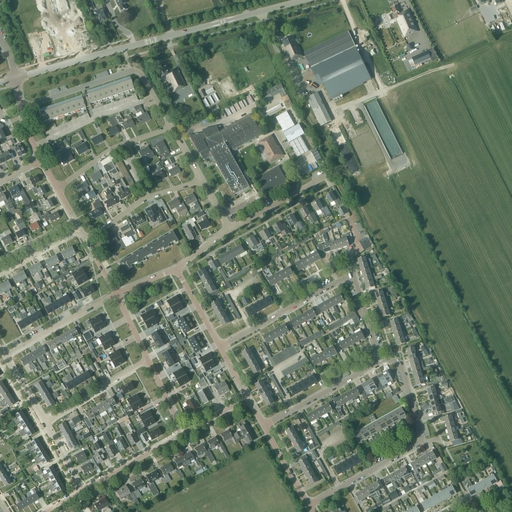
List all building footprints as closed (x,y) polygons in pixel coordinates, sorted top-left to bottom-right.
[(115,0),(118,7),(119,7),(121,12),(126,9),(124,4),(127,3),(125,0),(115,0)] [(400,12),(397,5),(392,8),(394,14),(391,15),(393,19),(396,18),(397,19),(396,19),(403,37),(418,31),(408,9),(400,13),(399,12),(400,12)] [(95,17),(97,16),(100,22),(104,20),(108,19),(103,8),(93,12),(95,17)] [(348,32),(304,53),(319,85),(323,83),(331,99),(363,83),(371,79),(355,46),(348,32)] [(303,56),(303,55),(297,42),(295,43),(292,35),(282,40),(286,49),(285,49),(290,62),(294,60),(295,60),(303,56)] [(413,59),(416,65),(431,58),(428,52),(413,59)] [(162,68),(163,69),(162,70),(165,77),(164,77),(172,93),(186,86),(177,67),(169,71),(167,66),(162,68)] [(194,84),(197,90),(205,85),(202,79),(194,84)] [(91,104),(134,90),(135,89),(132,80),(88,95),(87,93),(81,95),(82,99),(39,113),(42,123),(86,108),(85,108),(91,106),(90,104),(91,104)] [(262,95),(264,100),(279,93),(281,97),(286,95),(281,83),(261,92),(262,95)] [(307,98),(312,110),(323,105),(317,92),(307,98)] [(243,100),(218,112),(222,120),(247,108),(243,100)] [(266,111),(268,114),(283,107),(281,104),(266,111)] [(141,124),(146,121),(146,122),(150,119),(146,112),(144,114),(141,108),(136,111),(137,114),(136,114),(137,117),(137,118),(141,124)] [(290,143),(298,157),(309,151),(301,137),(300,137),(300,136),(304,134),(299,125),(294,127),(294,126),(295,126),(287,111),(276,117),(284,132),(285,131),(286,133),(287,132),(291,140),(290,141),(291,142),(290,143)] [(220,127),(221,127),(217,128),(217,127),(203,130),(203,133),(191,135),(189,136),(190,136),(199,154),(200,153),(204,160),(212,156),(216,163),(227,183),(218,188),(219,189),(220,190),(220,191),(221,191),(226,201),(226,202),(236,197),(235,195),(250,187),(231,152),(262,135),(251,114),(222,130),(220,127)] [(120,115),(115,117),(118,124),(121,123),(125,130),(131,126),(131,127),(134,125),(131,119),(132,119),(130,115),(126,117),(126,118),(123,120),(120,115)] [(112,127),(107,130),(110,136),(115,134),(115,135),(119,132),(116,126),(118,124),(115,117),(114,116),(111,117),(112,120),(109,122),(110,124),(112,127)] [(5,127),(1,129),(0,129),(0,134),(2,139),(8,136),(6,131),(6,130),(5,127)] [(359,168),(341,127),(332,131),(350,172),(359,168)] [(82,141),(86,139),(82,133),(80,129),(77,131),(79,134),(82,141)] [(91,140),(94,145),(103,141),(100,135),(91,140)] [(396,136),(383,142),(392,160),(404,154),(396,136)] [(260,143),(267,154),(266,155),(270,162),(282,155),(278,148),(271,137),(260,143)] [(80,141),(71,146),(73,150),(75,149),(78,154),(84,151),(84,152),(88,150),(84,143),(82,144),(80,141)] [(165,152),(166,155),(163,156),(165,159),(171,156),(170,156),(168,151),(162,141),(157,144),(159,148),(158,148),(162,154),(165,152)] [(20,143),(17,145),(13,147),(15,152),(16,151),(19,156),(25,153),(20,143)] [(141,157),(146,155),(148,160),(155,156),(152,151),(150,151),(148,147),(138,152),(141,157)] [(60,159),(63,165),(73,160),(70,153),(68,148),(61,152),(63,157),(60,159)] [(8,151),(2,154),(6,162),(12,159),(8,151)] [(113,175),(117,172),(115,168),(114,166),(111,162),(103,166),(105,170),(106,170),(108,172),(110,174),(112,173),(113,175)] [(180,172),(177,166),(175,167),(174,164),(171,166),(173,168),(168,171),(172,177),(180,172)] [(257,179),(265,194),(287,182),(278,167),(257,179)] [(157,181),(162,178),(162,179),(165,178),(161,170),(160,171),(159,168),(152,172),(153,175),(157,181)] [(92,180),(93,179),(95,182),(95,181),(97,184),(99,183),(98,180),(102,178),(98,171),(90,176),(92,180)] [(32,185),(39,181),(36,176),(30,180),(29,178),(25,181),(28,186),(31,183),(32,185)] [(85,181),(76,186),(79,192),(81,195),(88,191),(86,187),(88,186),(85,181)] [(128,186),(127,184),(124,186),(118,189),(120,192),(117,194),(121,199),(130,194),(128,191),(130,190),(128,186)] [(17,197),(17,198),(25,194),(22,189),(19,191),(17,186),(12,188),(8,190),(12,196),(14,199),(17,197)] [(41,196),(46,193),(42,187),(38,189),(37,186),(32,189),(35,194),(38,192),(41,196)] [(113,192),(110,188),(104,191),(107,196),(105,197),(107,200),(104,202),(107,208),(113,204),(114,205),(117,203),(113,197),(112,198),(110,194),(113,192)] [(93,190),(87,193),(90,199),(96,195),(93,190)] [(194,202),(196,205),(193,207),(195,210),(196,209),(198,213),(202,211),(200,207),(199,207),(196,201),(196,200),(192,193),(189,195),(190,196),(184,199),(187,205),(194,202)] [(336,200),(332,193),(326,196),(330,203),(334,201),(337,207),(342,204),(339,198),(336,200)] [(182,208),(180,205),(177,198),(168,203),(171,210),(175,208),(177,211),(180,216),(187,211),(185,206),(182,208)] [(7,203),(5,204),(10,214),(16,212),(9,199),(6,201),(7,203)] [(39,201),(37,203),(38,205),(39,208),(42,207),(46,205),(48,209),(54,207),(50,199),(46,202),(44,199),(39,201)] [(100,209),(103,207),(100,202),(98,199),(95,201),(96,202),(93,204),(96,210),(91,212),(94,219),(103,214),(100,209)] [(323,208),(319,200),(312,204),(317,213),(318,215),(322,213),(321,211),(322,210),(326,217),(328,215),(329,218),(332,216),(330,212),(327,207),(324,209),(323,208)] [(152,220),(153,222),(154,223),(156,221),(156,220),(155,218),(159,216),(162,222),(166,220),(160,209),(157,211),(154,205),(152,206),(150,207),(150,208),(146,210),(151,220),(152,220)] [(345,205),(337,209),(341,217),(343,216),(349,212),(345,205)] [(304,218),(308,216),(312,224),(318,221),(314,215),(312,212),(309,213),(306,207),(300,211),(304,218)] [(51,222),(60,217),(56,212),(49,216),(48,213),(43,216),(46,222),(50,220),(51,222)] [(31,218),(34,224),(29,226),(32,232),(39,228),(36,223),(40,221),(36,213),(33,215),(33,217),(31,218)] [(144,220),(140,213),(132,218),(135,225),(144,220)] [(296,223),(300,231),(305,229),(300,221),(297,222),(293,215),(286,218),(291,226),(296,223)] [(202,218),(203,221),(198,224),(201,230),(207,227),(207,228),(210,226),(205,216),(202,218)] [(15,234),(18,239),(25,235),(22,230),(26,228),(21,218),(14,222),(20,231),(15,234)] [(183,228),(190,240),(197,237),(192,228),(195,226),(191,219),(188,221),(190,224),(183,228)] [(280,222),(279,222),(273,226),(278,234),(281,232),(284,236),(290,233),(284,223),(282,225),(280,222)] [(127,223),(119,228),(121,232),(122,231),(123,234),(125,237),(121,239),(123,242),(126,247),(131,244),(134,243),(133,240),(131,236),(134,234),(131,230),(127,223)] [(272,239),(267,229),(261,233),(265,241),(269,239),(272,245),(278,242),(275,237),(272,239)] [(12,235),(9,230),(5,233),(7,236),(1,239),(5,246),(12,242),(9,237),(12,235)] [(169,232),(171,235),(165,238),(163,236),(158,239),(159,241),(153,245),(152,242),(146,245),(148,248),(139,253),(137,250),(132,253),(133,256),(127,259),(126,257),(123,258),(124,260),(122,261),(121,260),(120,261),(118,263),(120,265),(122,263),(124,265),(126,264),(127,265),(128,267),(128,268),(129,269),(132,267),(131,265),(137,262),(138,264),(144,261),(142,259),(151,254),(152,256),(158,253),(156,251),(163,248),(164,250),(169,247),(168,244),(174,241),(175,243),(178,242),(172,231),(169,232)] [(118,242),(113,234),(108,236),(110,240),(109,241),(113,248),(119,245),(122,250),(126,248),(121,240),(118,242)] [(343,235),(344,239),(341,240),(343,248),(349,246),(349,243),(351,242),(349,234),(343,235)] [(257,243),(254,237),(247,241),(251,249),(251,248),(252,250),(254,251),(256,250),(257,252),(264,248),(260,241),(257,243)] [(328,241),(328,240),(325,241),(326,244),(323,245),(322,244),(317,245),(320,252),(324,250),(325,253),(331,251),(329,243),(328,241)] [(341,240),(335,242),(337,250),(343,248),(341,240)] [(361,245),(363,248),(372,243),(370,240),(361,245)] [(335,242),(329,243),(331,251),(337,250),(335,242)] [(373,245),(372,243),(363,248),(364,251),(373,245)] [(239,255),(240,255),(245,252),(241,245),(235,248),(239,255)] [(70,257),(71,259),(73,263),(75,261),(73,258),(72,256),(75,254),(72,247),(66,250),(70,257)] [(235,248),(230,251),(234,258),(239,255),(235,248)] [(71,259),(70,257),(66,250),(61,253),(64,260),(67,258),(68,260),(71,259)] [(230,264),(232,263),(231,260),(234,258),(230,251),(224,254),(228,262),(230,264)] [(316,262),(321,259),(317,251),(312,254),(316,262)] [(225,263),(228,262),(224,254),(219,257),(224,266),(226,265),(225,263)] [(311,265),(316,262),(312,254),(307,257),(311,265)] [(59,262),(55,256),(50,258),(54,265),(55,267),(57,266),(56,264),(59,262)] [(357,259),(359,265),(367,263),(370,262),(369,259),(366,260),(365,256),(357,259)] [(307,257),(300,261),(305,268),(311,265),(307,257)] [(48,268),(54,265),(50,258),(45,261),(48,268)] [(299,271),(305,268),(300,261),(295,264),(299,271)] [(37,272),(38,275),(41,273),(40,271),(43,270),(39,263),(34,266),(37,272)] [(371,265),(368,266),(367,263),(359,265),(361,271),(369,269),(372,268),(371,265)] [(38,275),(37,272),(34,266),(28,269),(32,275),(35,274),(36,276),(38,275)] [(284,269),(288,277),(294,274),(289,267),(284,269)] [(197,272),(200,278),(208,274),(211,272),(210,269),(206,271),(204,268),(197,272)] [(284,269),(279,273),(282,280),(288,277),(284,269)] [(371,275),(369,269),(361,271),(363,277),(371,275)] [(80,270),(70,275),(74,282),(84,276),(80,270)] [(23,272),(18,275),(21,281),(25,287),(27,286),(24,280),(27,278),(23,272)] [(279,273),(272,276),(277,284),(282,280),(279,273)] [(208,274),(200,278),(203,283),(211,279),(212,278),(211,276),(209,277),(208,274)] [(25,287),(21,281),(18,275),(12,278),(16,284),(19,283),(22,289),(25,287)] [(271,277),(267,279),(271,286),(277,284),(272,276),(272,275),(270,276),(271,277)] [(376,280),(375,277),(372,278),(371,275),(363,277),(365,283),(373,281),(376,280)] [(214,285),(211,279),(203,283),(206,289),(214,285)] [(43,287),(40,281),(34,285),(37,290),(43,287)] [(87,281),(77,287),(80,293),(90,287),(87,281)] [(374,284),(373,281),(365,283),(367,289),(378,286),(377,283),(374,284)] [(11,288),(8,282),(3,284),(6,291),(9,297),(12,295),(10,292),(8,290),(11,288)] [(7,298),(9,297),(6,291),(3,284),(0,285),(0,292),(1,294),(4,292),(5,294),(5,295),(7,298)] [(215,288),(214,285),(206,289),(210,294),(213,293),(215,296),(221,293),(217,287),(215,288)] [(90,287),(80,293),(84,299),(94,294),(90,287)] [(60,291),(58,292),(65,305),(70,302),(67,295),(62,297),(61,295),(62,294),(60,291)] [(77,291),(72,293),(77,301),(81,299),(77,291)] [(384,294),(383,291),(375,293),(377,299),(385,297),(388,296),(388,293),(384,294)] [(58,292),(55,293),(57,297),(58,296),(60,299),(56,301),(59,308),(65,305),(58,292)] [(180,294),(171,300),(174,306),(184,301),(180,294)] [(335,297),(339,304),(340,307),(342,306),(340,303),(344,301),(340,294),(335,297)] [(263,298),(262,299),(267,307),(274,303),(269,296),(269,295),(266,296),(267,297),(264,299),(263,298)] [(54,311),(59,308),(56,301),(51,304),(50,301),(51,301),(49,297),(47,298),(54,311)] [(335,306),(339,304),(335,297),(329,300),(333,307),(334,310),(337,308),(335,306)] [(385,297),(377,299),(379,305),(387,303),(385,297)] [(47,303),(49,305),(44,308),(48,314),(54,311),(47,298),(44,300),(46,303),(47,303)] [(267,307),(262,299),(260,299),(261,301),(258,302),(262,310),(267,307)] [(214,310),(221,306),(218,300),(210,304),(214,310)] [(330,309),(333,307),(329,300),(324,303),(328,310),(329,313),(332,311),(330,309)] [(184,301),(174,306),(178,313),(188,307),(184,301)] [(256,313),(262,310),(258,302),(257,301),(254,303),(255,304),(252,306),(256,313)] [(324,303),(318,306),(322,313),(328,310),(324,303)] [(380,311),(388,309),(387,303),(379,305),(380,311)] [(248,306),(249,307),(246,309),(250,316),(256,313),(252,306),(251,304),(248,306)] [(32,306),(30,308),(37,321),(43,317),(39,311),(35,313),(34,310),(32,306)] [(221,306),(214,310),(217,315),(224,311),(227,310),(226,308),(223,309),(221,306)] [(32,315),(28,317),(32,323),(37,321),(30,308),(28,309),(30,313),(31,312),(32,315)] [(317,316),(313,309),(307,312),(311,319),(312,321),(314,320),(313,318),(317,316)] [(390,315),(388,309),(380,311),(382,317),(390,315)] [(146,312),(140,316),(144,322),(154,317),(150,310),(146,312)] [(224,311),(217,315),(220,321),(227,317),(224,311)] [(25,312),(22,314),(21,312),(19,314),(26,327),(32,323),(28,317),(25,312)] [(307,312),(302,315),(306,322),(311,319),(307,312)] [(26,327),(19,314),(17,315),(19,319),(20,318),(21,321),(17,323),(21,330),(26,327)] [(191,314),(181,319),(185,325),(195,320),(191,314)] [(98,315),(89,320),(92,326),(102,321),(98,315)] [(306,322),(302,315),(296,318),(300,325),(306,322)] [(154,317),(144,322),(148,329),(157,324),(154,317)] [(230,322),(227,317),(220,321),(223,326),(230,322)] [(294,329),(300,325),(296,318),(290,321),(294,329)] [(402,325),(401,322),(399,322),(398,319),(390,321),(392,328),(400,325),(402,325)] [(195,320),(185,325),(189,332),(198,327),(195,320)] [(102,321),(92,326),(95,332),(105,327),(102,321)] [(285,324),(280,327),(284,334),(289,331),(285,324)] [(402,331),(400,325),(392,328),(394,334),(402,331)] [(278,337),(284,334),(280,327),(274,330),(278,337)] [(74,328),(69,331),(73,339),(79,335),(74,328)] [(161,330),(151,335),(155,342),(164,336),(161,330)] [(274,330),(269,333),(273,341),(278,337),(274,330)] [(365,338),(361,331),(360,330),(358,331),(359,332),(355,334),(359,341),(365,338)] [(69,331),(63,334),(67,342),(73,339),(69,331)] [(394,334),(396,340),(404,337),(402,331),(394,334)] [(108,332),(98,338),(102,344),(112,338),(108,332)] [(202,333),(192,338),(196,345),(205,339),(202,333)] [(267,344),(273,341),(269,333),(263,336),(267,344)] [(62,345),(67,342),(63,334),(58,337),(62,345)] [(354,344),(359,341),(355,334),(350,337),(354,344)] [(164,336),(155,342),(158,348),(168,343),(164,336)] [(58,337),(52,340),(56,348),(62,345),(58,337)] [(348,347),(344,340),(343,337),(342,337),(340,338),(342,342),(339,343),(343,351),(348,347)] [(348,347),(354,344),(350,337),(344,340),(348,347)] [(396,340),(398,346),(406,343),(404,337),(396,340)] [(112,338),(102,344),(105,350),(115,344),(112,338)] [(205,339),(196,345),(199,351),(209,346),(205,339)] [(53,350),(56,348),(52,340),(47,344),(53,355),(55,353),(53,350)] [(332,357),(338,353),(333,346),(328,349),(332,357)] [(42,347),(36,350),(44,362),(46,361),(43,355),(46,353),(42,347)] [(408,355),(416,353),(419,352),(418,350),(415,350),(414,347),(409,348),(406,349),(408,355)] [(252,353),(249,348),(242,352),(245,358),(252,353)] [(171,349),(162,354),(165,361),(175,355),(171,349)] [(326,360),(332,357),(328,349),(322,352),(326,360)] [(36,350),(31,353),(35,359),(38,358),(42,364),(44,362),(36,350)] [(118,350),(108,355),(112,361),(122,356),(118,350)] [(321,363),(326,360),(322,352),(322,351),(320,352),(320,353),(317,355),(321,363)] [(212,352),(202,357),(206,364),(216,359),(212,352)] [(31,353),(26,356),(29,363),(33,369),(36,368),(33,364),(32,364),(31,362),(35,359),(31,353)] [(255,359),(252,353),(245,358),(248,363),(255,359)] [(418,359),(416,353),(408,355),(410,361),(418,359)] [(321,363),(317,355),(316,354),(314,355),(315,356),(311,359),(315,366),(321,363)] [(175,355),(165,361),(169,367),(179,362),(175,355)] [(30,366),(28,367),(31,370),(33,369),(29,363),(26,356),(20,360),(24,366),(28,364),(30,366)] [(122,356),(112,361),(115,367),(125,362),(122,356)] [(216,359),(206,364),(210,371),(219,365),(216,359)] [(251,369),(258,364),(255,359),(248,363),(251,369)] [(419,363),(418,359),(410,361),(411,367),(419,365),(423,364),(422,362),(419,363)] [(66,365),(64,361),(63,361),(62,361),(61,361),(56,364),(59,369),(66,365)] [(78,364),(76,365),(78,368),(85,381),(91,378),(87,371),(84,373),(78,364)] [(261,370),(258,364),(251,369),(254,374),(261,370)] [(411,367),(413,374),(421,371),(419,365),(411,367)] [(80,375),(76,378),(79,384),(85,381),(78,368),(75,370),(78,373),(79,373),(80,375)] [(182,368),(172,373),(176,380),(186,375),(182,368)] [(387,383),(390,381),(392,384),(394,383),(392,380),(387,371),(382,373),(387,383)] [(413,374),(415,380),(423,377),(421,371),(413,374)] [(69,373),(67,375),(74,388),(79,384),(76,378),(73,380),(69,373)] [(385,385),(387,383),(382,373),(377,376),(380,382),(378,383),(381,390),(386,387),(385,385)] [(313,374),(310,375),(311,376),(307,378),(312,385),(318,382),(313,375),(313,374)] [(67,375),(65,376),(67,380),(66,380),(68,383),(65,384),(69,391),(74,388),(67,375)] [(186,375),(176,380),(180,387),(189,381),(186,375)] [(305,380),(302,381),(306,389),(312,385),(307,378),(307,377),(304,378),(305,380)] [(426,380),(424,381),(423,377),(415,380),(417,386),(425,384),(425,383),(426,383),(427,383),(427,382),(426,380)] [(200,388),(207,384),(203,379),(197,382),(200,388)] [(372,379),(367,382),(372,392),(375,390),(376,393),(381,390),(378,383),(375,385),(372,379)] [(255,384),(258,390),(265,386),(262,380),(255,384)] [(300,392),(306,389),(302,381),(301,380),(298,382),(299,383),(296,385),(300,392)] [(38,390),(45,387),(51,383),(49,381),(45,383),(46,384),(44,386),(41,381),(35,385),(38,390)] [(224,381),(219,384),(224,393),(229,390),(224,381)] [(130,382),(120,388),(124,394),(134,389),(130,382)] [(366,398),(371,396),(369,393),(372,392),(367,382),(362,385),(365,390),(362,392),(366,398)] [(48,393),(45,388),(48,387),(48,388),(52,386),(51,383),(45,387),(38,390),(41,396),(48,393)] [(214,387),(219,396),(224,393),(219,384),(214,387)] [(294,396),(300,392),(296,385),(295,384),(292,385),(293,386),(290,388),(294,396)] [(258,390),(261,395),(268,391),(265,386),(258,390)] [(8,392),(5,387),(0,390),(0,392),(2,396),(8,392)] [(436,391),(435,387),(427,389),(428,395),(436,393),(439,393),(438,390),(436,391)] [(356,388),(351,391),(355,398),(361,395),(356,388)] [(202,399),(201,400),(203,402),(204,403),(211,399),(205,389),(198,393),(202,399)] [(264,401),(272,397),(268,391),(261,395),(264,401)] [(351,391),(346,394),(350,401),(355,398),(351,391)] [(2,396),(5,400),(4,401),(3,400),(0,401),(0,403),(1,404),(11,397),(8,392),(2,396)] [(44,401),(51,398),(57,394),(56,393),(56,392),(52,394),(49,395),(48,393),(41,396),(44,401)] [(437,397),(436,393),(428,395),(430,402),(438,399),(442,398),(441,396),(437,397)] [(54,404),(52,401),(55,399),(59,397),(57,394),(51,398),(44,401),(48,407),(54,404)] [(137,394),(127,399),(130,406),(140,400),(137,394)] [(198,408),(194,401),(197,400),(194,394),(189,397),(191,399),(186,402),(187,406),(184,408),(186,412),(190,410),(191,412),(198,408)] [(344,404),(350,401),(346,394),(340,397),(344,404)] [(15,403),(11,397),(1,404),(2,407),(6,404),(5,404),(6,403),(9,407),(15,403)] [(112,397),(106,401),(111,408),(112,411),(115,410),(113,407),(116,404),(112,397)] [(275,402),(272,397),(264,401),(267,406),(275,402)] [(341,406),(344,404),(340,397),(334,400),(338,406),(336,407),(338,412),(341,410),(341,407),(341,406)] [(430,402),(432,408),(442,405),(443,405),(442,402),(439,403),(438,399),(430,402)] [(140,400),(130,406),(134,412),(143,406),(140,400)] [(111,408),(106,401),(101,404),(105,411),(107,414),(109,413),(107,410),(111,408)] [(333,410),(329,403),(323,406),(328,413),(333,410)] [(101,404),(96,407),(100,414),(105,411),(101,404)] [(442,405),(432,408),(434,414),(436,413),(437,415),(444,413),(442,405)] [(322,416),(328,413),(323,406),(318,409),(322,416)] [(94,418),(100,414),(96,407),(90,411),(94,418)] [(400,420),(406,417),(401,408),(395,412),(400,420)] [(318,409),(312,412),(316,419),(322,416),(318,409)] [(149,410),(139,416),(142,422),(152,416),(149,410)] [(21,411),(15,415),(17,419),(16,420),(16,419),(12,421),(13,423),(24,417),(21,411)] [(87,417),(83,419),(89,428),(92,426),(91,423),(93,422),(91,420),(94,418),(90,411),(85,414),(87,417)] [(311,423),(316,419),(312,412),(307,415),(311,423)] [(395,412),(388,415),(393,424),(400,420),(395,412)] [(393,424),(388,415),(381,419),(386,428),(393,424)] [(452,415),(444,417),(445,423),(453,421),(456,420),(456,418),(453,419),(452,415)] [(78,416),(71,419),(73,423),(74,425),(81,422),(78,416)] [(152,416),(142,422),(146,428),(156,422),(152,416)] [(28,422),(24,417),(13,423),(15,426),(18,424),(18,423),(19,422),(22,426),(28,422)] [(381,419),(374,423),(379,432),(380,432),(386,428),(381,419)] [(237,433),(234,434),(237,439),(244,435),(251,432),(247,424),(248,424),(246,421),(237,425),(239,428),(240,428),(242,433),(240,434),(238,431),(237,433)] [(445,423),(447,429),(455,427),(453,421),(445,423)] [(23,431),(22,430),(19,432),(20,434),(31,427),(28,422),(22,426),(24,430),(23,431)] [(67,427),(65,423),(58,426),(61,432),(68,428),(74,425),(73,423),(69,425),(67,427)] [(379,432),(374,423),(367,427),(372,436),(379,432)] [(71,434),(69,430),(71,429),(71,430),(76,428),(74,425),(68,428),(61,432),(65,438),(71,434)] [(34,433),(31,427),(20,434),(21,437),(25,434),(26,433),(28,437),(34,433)] [(158,427),(149,433),(152,439),(162,434),(158,427)] [(289,436),(296,432),(299,430),(298,428),(295,430),(293,427),(286,431),(289,436)] [(367,427),(361,431),(366,439),(372,436),(367,427)] [(456,431),(455,427),(447,429),(449,435),(457,433),(464,431),(466,431),(465,429),(463,430),(463,429),(456,431)] [(237,439),(234,434),(231,435),(228,430),(220,435),(224,441),(232,437),(236,444),(239,443),(238,442),(238,441),(237,439)] [(102,433),(105,438),(107,437),(109,441),(112,440),(107,431),(102,433)] [(361,431),(354,434),(359,443),(365,440),(366,439),(361,431)] [(251,432),(244,435),(237,439),(238,441),(245,438),(248,443),(251,442),(255,439),(251,432)] [(299,438),(296,432),(289,436),(292,442),(299,438)] [(458,437),(457,433),(449,435),(451,442),(452,441),(453,446),(462,443),(461,437),(458,437)] [(65,438),(67,443),(74,440),(80,436),(79,434),(75,436),(76,437),(73,438),(71,434),(65,438)] [(127,437),(131,446),(138,442),(133,434),(127,437)] [(74,440),(67,443),(71,449),(77,445),(75,442),(82,439),(80,436),(74,440)] [(215,447),(217,446),(218,448),(220,447),(222,451),(225,450),(221,441),(218,443),(215,437),(207,442),(211,449),(215,447)] [(121,452),(127,448),(122,440),(121,438),(120,438),(118,438),(115,439),(116,439),(113,441),(115,444),(116,443),(121,452)] [(292,442),(295,448),(302,443),(299,438),(292,442)] [(28,449),(29,451),(40,444),(37,439),(30,442),(33,446),(32,447),(31,446),(28,449)] [(94,443),(98,450),(102,448),(98,441),(94,443)] [(248,443),(241,447),(243,450),(252,444),(251,442),(248,443)] [(295,448),(298,453),(305,449),(304,446),(302,443),(295,448)] [(35,449),(37,454),(43,450),(40,444),(29,451),(30,453),(34,451),(33,450),(35,449)] [(202,444),(194,449),(198,456),(204,452),(205,453),(207,452),(202,444)] [(113,456),(116,454),(112,446),(105,449),(110,458),(110,457),(111,458),(113,457),(113,456)] [(35,462),(47,455),(43,450),(37,454),(39,457),(38,458),(38,457),(34,459),(35,462)] [(74,456),(78,462),(86,458),(83,451),(74,456)] [(433,460),(437,459),(433,451),(427,454),(431,462),(433,465),(435,463),(433,460)] [(106,460),(101,452),(93,456),(97,464),(99,463),(106,460)] [(182,457),(186,463),(187,466),(191,464),(189,462),(194,459),(190,452),(182,457)] [(356,465),(362,462),(358,454),(357,453),(354,455),(355,456),(352,458),(356,465)] [(425,465),(431,462),(427,454),(421,457),(425,465)] [(50,461),(47,455),(35,462),(37,464),(40,462),(40,461),(41,460),(43,464),(50,461)] [(350,468),(356,465),(352,458),(351,456),(348,458),(349,459),(346,461),(350,468)] [(187,466),(186,463),(182,457),(174,461),(178,468),(183,465),(185,468),(187,466)] [(421,457),(416,461),(420,468),(425,465),(421,457)] [(86,465),(81,467),(84,474),(90,471),(93,469),(97,467),(92,458),(84,462),(86,465)] [(299,463),(302,469),(309,465),(311,464),(309,461),(308,462),(306,459),(299,463)] [(344,472),(350,468),(346,461),(345,460),(343,461),(343,462),(340,464),(344,472)] [(417,470),(420,468),(416,461),(410,464),(416,474),(419,473),(417,470)] [(173,470),(169,463),(160,468),(164,475),(165,477),(162,478),(165,484),(171,481),(167,474),(173,470)] [(338,475),(344,472),(340,464),(339,463),(337,464),(337,466),(334,467),(338,475)] [(443,463),(438,465),(440,469),(436,471),(437,473),(442,471),(443,473),(447,470),(443,463)] [(311,468),(309,465),(302,469),(305,474),(312,470),(314,469),(313,467),(311,468)] [(42,476),(43,478),(55,472),(52,466),(45,470),(48,474),(46,475),(46,474),(42,476)] [(406,468),(405,467),(400,470),(404,477),(406,480),(408,479),(407,478),(410,476),(411,477),(413,476),(408,467),(406,468)] [(314,469),(312,470),(305,474),(308,480),(315,476),(317,475),(314,469)] [(400,470),(394,473),(398,480),(401,485),(403,483),(400,479),(404,477),(400,470)] [(159,493),(152,482),(159,478),(155,471),(146,476),(150,483),(151,485),(148,486),(153,496),(159,493)] [(58,477),(55,472),(43,478),(45,481),(49,479),(48,478),(49,477),(51,481),(58,477)] [(7,477),(5,474),(5,473),(0,476),(0,478),(2,482),(8,478),(8,479),(12,476),(11,474),(7,477)] [(394,473),(388,476),(392,483),(396,489),(398,488),(395,482),(398,480),(394,473)] [(493,475),(488,478),(492,485),(497,482),(493,475)] [(317,479),(315,476),(308,480),(311,485),(320,480),(319,478),(317,479)] [(388,476),(383,479),(387,486),(392,483),(388,476)] [(53,486),(52,485),(48,487),(50,489),(61,483),(58,477),(51,481),(54,485),(53,486)] [(5,487),(11,483),(11,484),(15,481),(14,479),(10,482),(8,479),(8,478),(2,482),(5,487)] [(487,488),(483,481),(483,480),(482,478),(479,480),(480,482),(478,483),(482,491),(487,488)] [(487,488),(492,485),(488,478),(483,480),(483,481),(487,488)] [(136,491),(133,492),(137,499),(141,496),(138,490),(145,486),(141,479),(132,484),(136,491)] [(378,482),(372,485),(376,492),(378,497),(381,495),(378,491),(382,489),(378,482)] [(64,489),(61,483),(50,489),(50,490),(51,492),(55,490),(54,489),(55,488),(58,492),(64,489)] [(470,488),(468,489),(472,496),(477,493),(473,486),(471,483),(468,484),(470,488)] [(478,483),(473,486),(477,493),(482,491),(478,483)] [(370,495),(376,492),(372,485),(367,488),(370,495)] [(452,486),(449,488),(448,485),(445,486),(447,489),(451,496),(456,493),(452,486)] [(137,500),(137,499),(133,492),(130,487),(127,488),(126,486),(116,491),(120,499),(130,493),(134,501),(133,501),(137,507),(140,505),(137,500)] [(451,496),(447,489),(445,486),(440,489),(442,492),(446,499),(451,496)] [(365,498),(370,495),(367,488),(361,491),(365,498)] [(34,494),(31,496),(34,502),(39,499),(36,493),(34,489),(32,490),(34,494)] [(399,497),(395,490),(388,494),(392,501),(399,497)] [(362,502),(362,500),(365,498),(361,491),(355,494),(356,496),(353,498),(357,505),(362,502)] [(29,505),(34,502),(31,496),(29,492),(27,493),(29,497),(26,499),(25,499),(29,505)] [(434,496),(432,498),(436,505),(441,502),(437,495),(436,492),(433,494),(434,496)] [(441,502),(446,499),(442,492),(437,495),(441,502)] [(21,502),(20,502),(24,508),(29,505),(25,499),(26,499),(24,495),(22,496),(24,500),(21,502)] [(110,509),(109,509),(107,506),(109,505),(105,497),(100,500),(101,501),(94,505),(98,511),(104,508),(106,511),(105,511),(110,511),(111,511),(110,509)] [(389,497),(381,501),(384,505),(391,501),(389,497)] [(19,511),(24,508),(20,502),(21,502),(19,498),(17,499),(19,503),(15,505),(19,511)] [(436,505),(432,498),(427,500),(431,508),(436,505)] [(425,510),(431,508),(427,500),(421,503),(425,510)]
